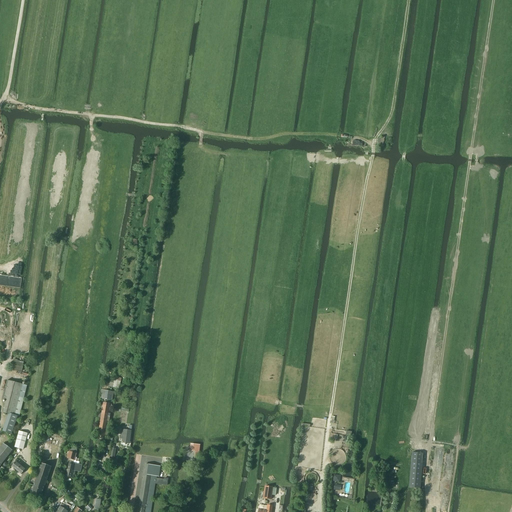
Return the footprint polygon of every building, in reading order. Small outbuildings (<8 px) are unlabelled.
[(110,381),(109,386),(119,389),(121,378),(114,377),(113,382),(110,381)] [(7,380),(2,400),(5,400),(4,406),(2,413),(8,414),(15,417),(18,417),(19,418),(27,385),(25,385),(7,380)] [(102,387),(100,398),(112,400),(114,392),(104,390),(104,387),(102,387)] [(104,403),(98,437),(103,438),(104,435),(107,435),(108,428),(105,428),(106,420),(109,421),(110,414),(107,413),(109,404),(104,403)] [(121,432),(120,439),(122,439),(122,442),(126,443),(129,444),(129,442),(130,439),(131,431),(132,425),(129,425),(128,430),(122,429),(121,432)] [(16,450),(18,451),(22,451),(23,445),(25,435),(26,434),(22,433),(22,434),(17,433),(16,440),(14,448),(16,448),(16,450)] [(50,459),(53,441),(40,439),(38,445),(39,445),(37,457),(50,459)] [(3,444),(0,448),(0,465),(12,450),(6,446),(3,444)] [(190,448),(190,450),(195,451),(195,458),(197,458),(198,451),(199,445),(191,444),(190,448)] [(67,459),(74,460),(77,449),(70,448),(67,459)] [(11,466),(16,470),(20,465),(17,463),(19,461),(16,459),(14,461),(15,462),(11,466)] [(73,478),(75,471),(80,472),(82,465),(75,463),(75,464),(75,465),(69,464),(67,470),(66,476),(73,478)] [(41,496),(51,467),(41,464),(31,492),(41,496)] [(150,511),(155,482),(166,484),(167,481),(156,479),(156,478),(146,477),(147,475),(158,477),(160,467),(160,466),(145,464),(143,476),(137,511),(150,511)] [(20,465),(16,470),(21,474),(25,469),(20,465)] [(264,487),(263,498),(271,499),(271,495),(275,496),(275,494),(276,488),(272,487),(264,486),(264,487)]
